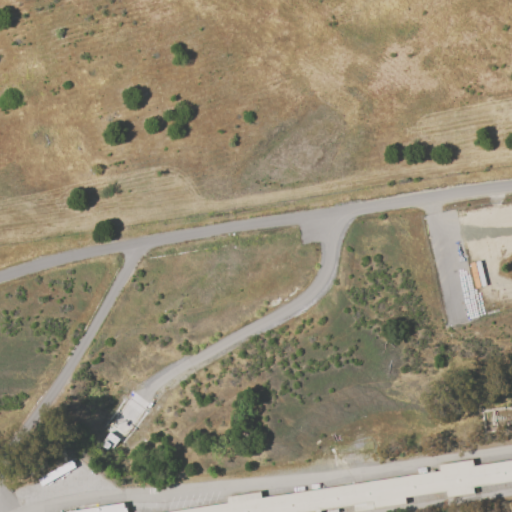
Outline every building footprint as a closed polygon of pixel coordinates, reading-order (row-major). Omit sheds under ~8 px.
[(119,440),(109,455),(98,447),(108,432),(119,440)] [(341,447),(339,442),(350,438),(352,442),(341,447)] [(343,455),(341,449),(353,444),(355,450),(343,455)] [(307,465),(305,459),(337,446),(340,452),(307,465)] [(511,460),(470,467),(469,461),(436,466),(437,472),(259,499),(258,491),(225,496),(226,504),(172,511),(116,511),(115,504),(70,511),(370,511),(404,507),(403,499),(443,493),(444,499),(472,494),(471,488),(511,481),(511,460)] [(78,461),(83,465),(75,476),(70,473),(78,461)] [(20,489),(27,486),(30,491),(22,494),(20,489)]
